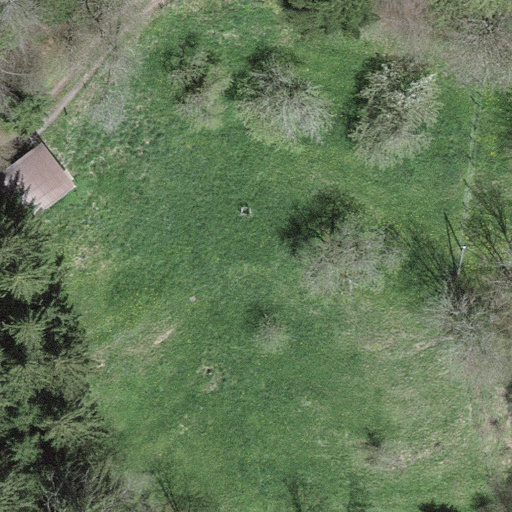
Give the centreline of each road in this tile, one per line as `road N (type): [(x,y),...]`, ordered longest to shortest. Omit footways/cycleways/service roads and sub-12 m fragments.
road 1 (track): [(0,151),(36,125),(130,18),(159,0)]
road 2 (track): [(347,0),(454,50),(511,59)]
